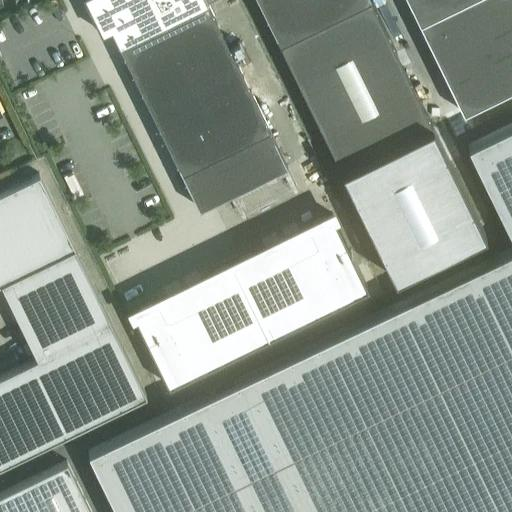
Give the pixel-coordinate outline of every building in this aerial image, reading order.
[(86,0),(102,31),(111,27),(181,170),(269,127),(206,0),(86,0)] [(258,0),(279,42),(394,276),(397,275),(486,233),(371,0),(258,0)] [(511,0),(408,0),(463,110),(511,86),(511,0)] [(511,234),(511,247),(88,449),(118,511),(511,511),(511,122),(468,144),(511,234)] [(0,463),(146,393),(56,208),(39,172),(0,190),(0,280),(1,281),(37,355),(0,373),(0,463)] [(329,212),(133,308),(169,382),(365,286),(329,212)] [(0,511),(91,511),(66,459),(0,491),(0,511)]
